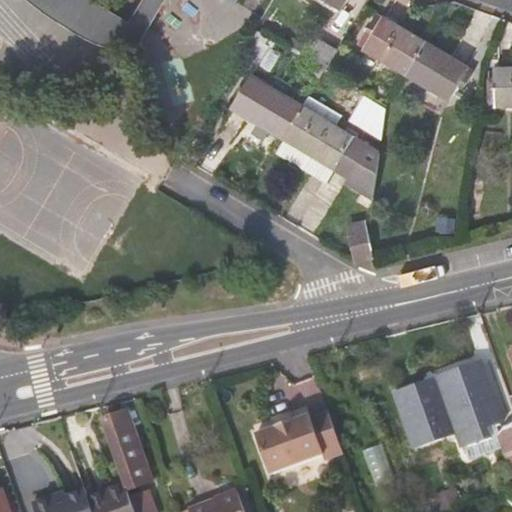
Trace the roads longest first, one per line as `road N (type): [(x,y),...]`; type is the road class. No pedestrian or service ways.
road 1 (tertiary): [(0,400),(47,400),(357,315)]
road 2 (tertiary): [(357,315),(143,343),(0,382)]
road 3 (residential): [(176,182),(315,267),(357,315)]
road 4 (tertiary): [(511,277),(357,315)]
